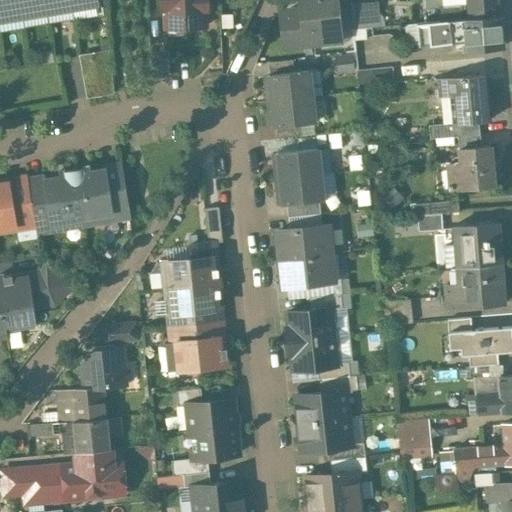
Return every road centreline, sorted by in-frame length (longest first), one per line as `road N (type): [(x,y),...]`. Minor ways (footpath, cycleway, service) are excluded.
road 1 (residential): [(281,511),(243,126),(231,102),(0,143)]
road 2 (residential): [(0,422),(165,207)]
